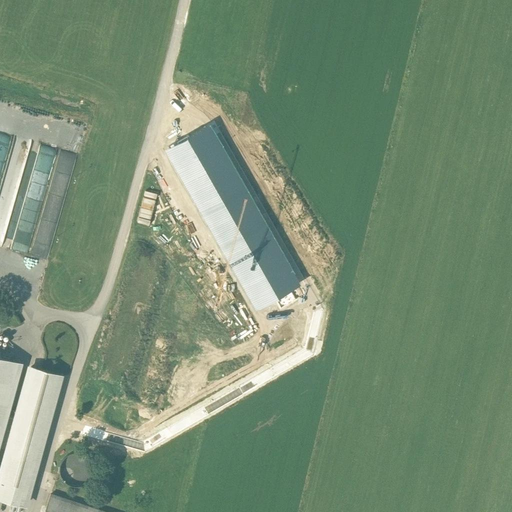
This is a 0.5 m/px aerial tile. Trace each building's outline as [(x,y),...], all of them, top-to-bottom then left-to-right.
[(305,280),(215,120),(168,146),(259,306),(305,280)] [(9,336),(0,333),(0,344),(6,346),(9,336)] [(0,433),(19,363),(0,357),(0,433)] [(60,374),(31,366),(8,451),(37,459),(60,374)] [(37,459),(8,451),(0,479),(0,497),(24,504),(37,459)] [(76,478),(88,478),(88,464),(78,464),(78,454),(74,454),(74,471),(76,471),(76,478)] [(105,511),(51,494),(45,511),(105,511)]
